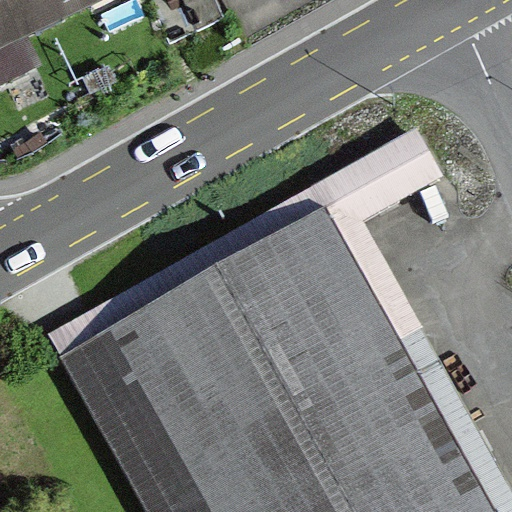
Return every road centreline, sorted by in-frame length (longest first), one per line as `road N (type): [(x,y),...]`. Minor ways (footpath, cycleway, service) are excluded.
road 1 (secondary): [(0,262),(458,2)]
road 2 (residential): [(511,131),(458,2)]
